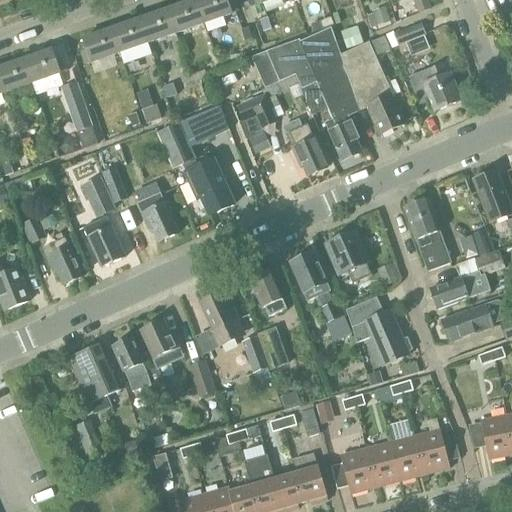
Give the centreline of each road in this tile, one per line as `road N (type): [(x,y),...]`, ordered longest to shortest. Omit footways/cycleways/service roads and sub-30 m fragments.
road 1 (residential): [(0,351),(374,185)]
road 2 (residential): [(430,360),(374,185)]
road 3 (residential): [(374,185),(511,127)]
road 4 (residential): [(435,373),(479,508)]
road 5 (residential): [(511,125),(462,0)]
road 6 (residential): [(0,41),(117,0)]
